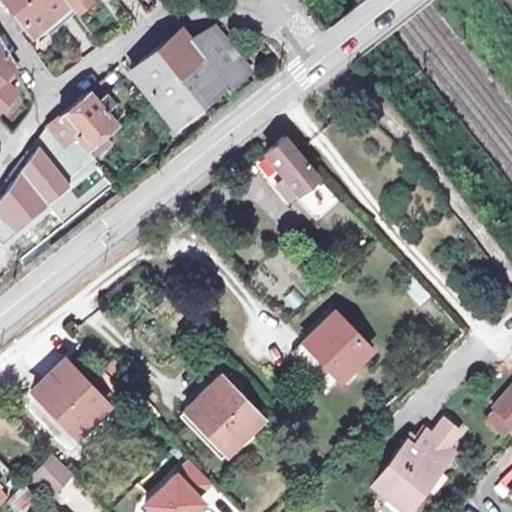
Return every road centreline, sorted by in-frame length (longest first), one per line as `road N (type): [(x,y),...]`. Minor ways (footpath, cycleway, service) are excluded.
road 1 (tertiary): [(0,310),(327,51)]
road 2 (residential): [(327,51),(244,17),(172,7),(54,96)]
road 3 (unclassified): [(0,359),(139,250),(170,244),(206,256)]
